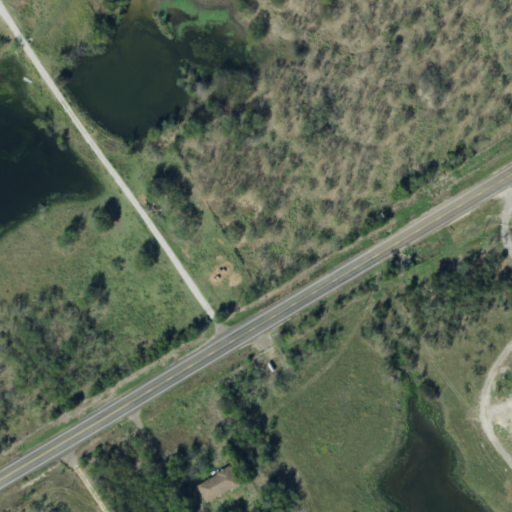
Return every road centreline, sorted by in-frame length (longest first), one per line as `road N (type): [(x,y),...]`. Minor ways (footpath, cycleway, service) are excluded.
road 1 (secondary): [(0,475),(311,293)]
road 2 (secondary): [(311,293),(511,183)]
